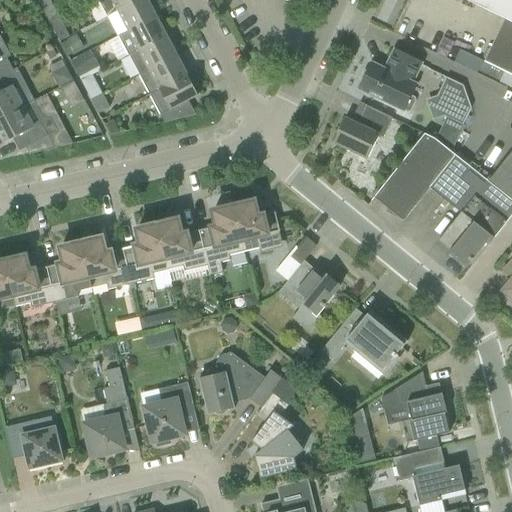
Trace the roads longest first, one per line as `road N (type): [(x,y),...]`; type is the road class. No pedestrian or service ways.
road 1 (residential): [(511,449),(490,355),(473,324),(282,165),(262,133)]
road 2 (residential): [(262,133),(219,153),(0,201)]
road 3 (residential): [(11,511),(189,471),(209,477),(222,511)]
road 4 (residential): [(337,0),(288,101),(262,133)]
road 5 (residential): [(262,133),(193,0)]
